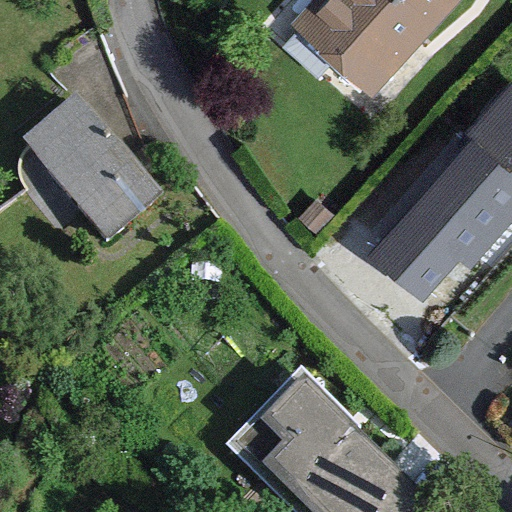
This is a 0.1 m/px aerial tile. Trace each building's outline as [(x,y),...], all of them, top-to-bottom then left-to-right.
[(343,47),(334,56),(364,84),(442,0),(323,0),(310,15),(343,47)] [(301,25),(334,56),(343,47),(310,15),(301,25)] [(511,88),(465,138),(484,156),(511,126),(511,88)] [(21,155),(41,177),(91,131),(76,108),(21,155)] [(430,215),(474,256),(511,215),(511,126),(484,156),(430,215)] [(91,131),(41,177),(100,238),(146,195),(91,131)] [(294,388),(237,446),(304,511),(418,511),(424,506),(351,435),(346,439),(294,388)]
